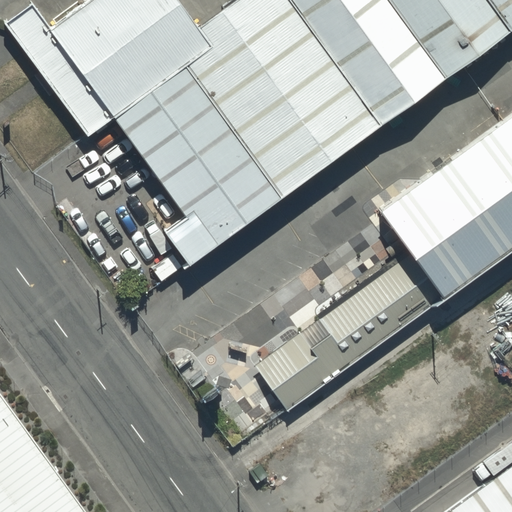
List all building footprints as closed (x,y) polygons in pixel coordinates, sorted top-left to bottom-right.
[(202,222),(503,5),(499,0),(204,0),(196,6),(191,0),(52,0),(45,6),(202,222)] [(511,228),(511,91),(370,194),(405,242),(435,284),(511,228)] [(282,394),(435,284),(405,242),(252,353),(282,394)] [(511,383),(511,264),(366,370),(423,448),(511,383)] [(511,511),(511,440),(413,511),(511,511)]
